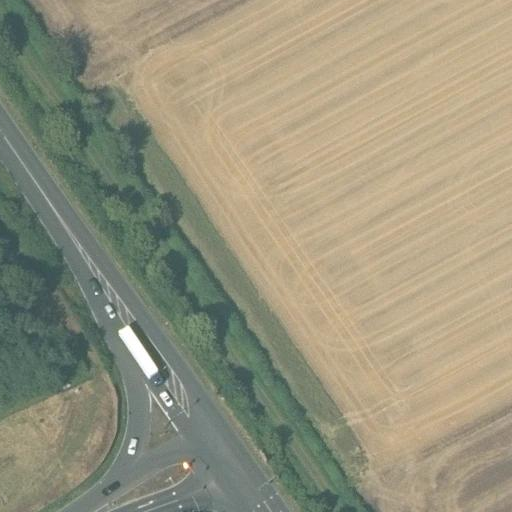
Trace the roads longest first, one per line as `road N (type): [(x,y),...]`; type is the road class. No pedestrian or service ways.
road 1 (track): [(325,511),(0,40)]
road 2 (primary): [(135,335),(0,136)]
road 3 (primary): [(135,335),(142,421),(117,506)]
road 4 (primary): [(217,450),(135,335)]
